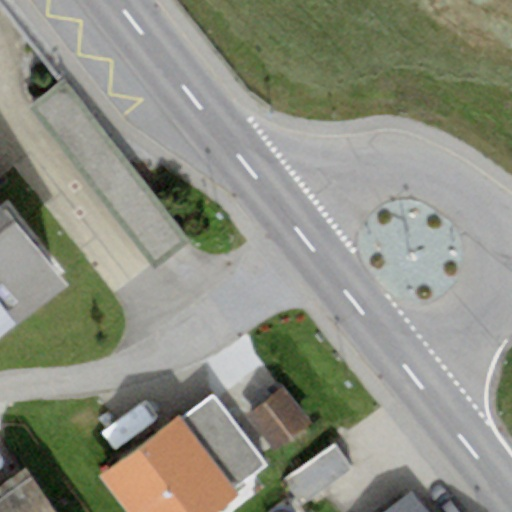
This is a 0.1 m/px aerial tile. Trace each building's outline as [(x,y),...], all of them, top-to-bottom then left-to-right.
[(65,80),(30,106),(153,267),(188,241),(65,80)] [(0,203),(0,338),(69,285),(15,218),(0,203)] [(177,416),(97,476),(124,511),(216,511),(239,495),(235,491),(267,467),(213,394),(179,419),(177,416)] [(333,446),(282,480),(299,505),(350,471),(333,446)] [(0,511),(55,511),(24,468),(0,485),(0,511)] [(428,511),(412,491),(384,511),(428,511)]
